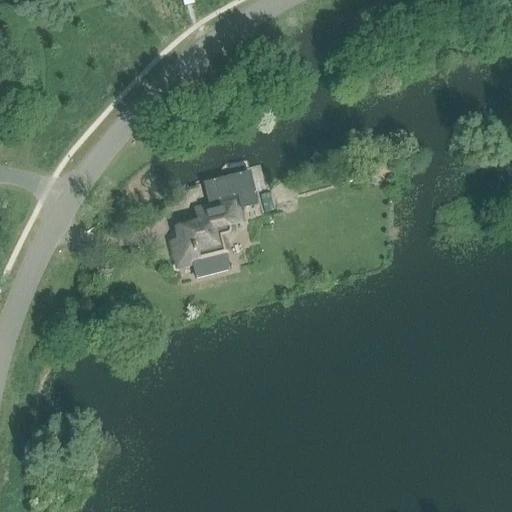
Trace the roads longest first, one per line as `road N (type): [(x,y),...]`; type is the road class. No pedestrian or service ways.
road 1 (residential): [(67,203),(137,109),(241,21),(282,0)]
road 2 (residential): [(0,345),(67,203)]
